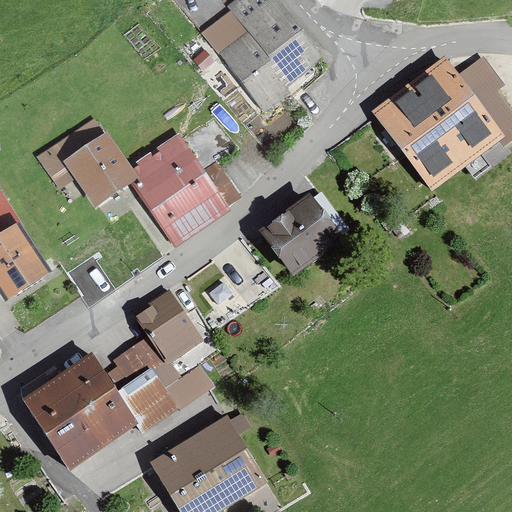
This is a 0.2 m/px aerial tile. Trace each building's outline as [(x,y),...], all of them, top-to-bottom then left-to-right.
[(258,110),(319,62),(271,0),(250,0),(202,37),(258,110)] [(416,197),(494,139),(434,60),(357,117),(416,197)] [(42,151),(43,152),(31,160),(51,195),(65,187),(80,211),(124,183),(87,123),(42,151)] [(162,252),(220,214),(170,139),(119,173),(126,184),(120,188),(162,252)] [(290,279),(346,239),(313,193),(257,233),(290,279)] [(0,230),(13,223),(0,201),(0,230)] [(0,230),(0,305),(38,281),(4,228),(0,230)] [(152,369),(205,336),(177,291),(124,324),(152,369)] [(10,405),(58,473),(125,430),(103,398),(77,359),(10,405)] [(172,419),(209,392),(190,366),(153,393),(168,414),(172,419)] [(132,440),(168,414),(153,393),(140,375),(103,398),(125,430),(132,440)] [(182,511),(219,511),(267,483),(227,417),(152,463),(182,511)]
